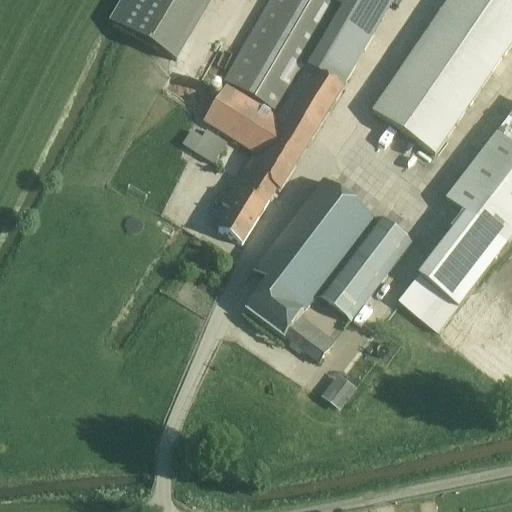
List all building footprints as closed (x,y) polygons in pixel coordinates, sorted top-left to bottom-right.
[(212,0),(127,0),(112,26),(175,64),(212,0)] [(343,91),(342,91),(394,0),(340,0),(345,3),(343,8),(329,0),(270,0),(222,83),(278,116),(275,120),(225,89),(203,125),(254,156),(222,207),(230,213),(218,233),(242,248),(276,193),(279,195),(343,91)] [(434,159),(511,45),(511,0),(452,0),(372,116),(434,159)] [(191,134),(181,148),(213,168),(227,146),(206,133),(201,140),(191,134)] [(439,296),(457,311),(511,239),(511,148),(497,137),(446,203),(463,217),(451,233),(453,235),(418,280),(439,296)] [(374,221),(373,223),(323,184),(253,276),(266,286),(246,314),(317,366),(333,345),(300,320),(316,297),(351,324),(409,247),(377,223),(374,221)] [(511,248),(509,246),(494,265),(503,272),(511,260),(511,248)] [(439,296),(418,280),(398,306),(419,322),(439,296)]
